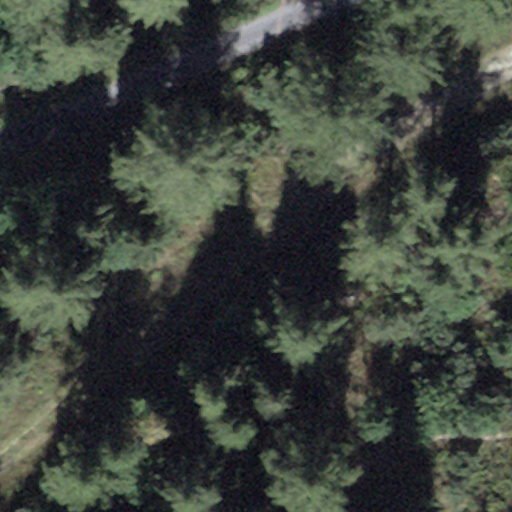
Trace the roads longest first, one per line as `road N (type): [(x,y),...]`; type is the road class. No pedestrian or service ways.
road 1 (track): [(0,474),(335,201),(511,96)]
road 2 (unclassified): [(0,140),(342,0)]
